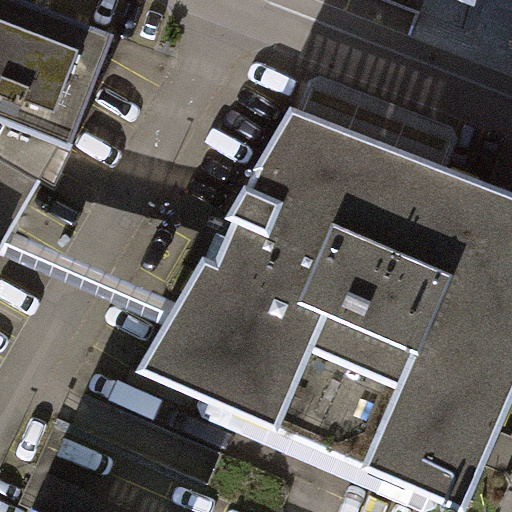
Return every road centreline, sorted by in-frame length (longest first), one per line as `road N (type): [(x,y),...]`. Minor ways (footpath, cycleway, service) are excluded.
road 1 (residential): [(232,8),(0,419)]
road 2 (residential): [(511,128),(232,8)]
